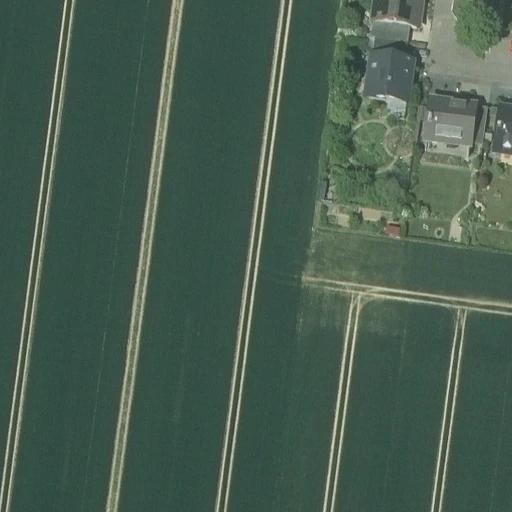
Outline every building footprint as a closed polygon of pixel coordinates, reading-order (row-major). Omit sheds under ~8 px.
[(409,31),(417,32),(421,0),(381,0),(381,4),(377,3),(374,26),(384,27),(409,31)] [(407,47),(409,31),(384,27),(382,43),(407,47)] [(374,60),(404,65),(407,47),(382,43),(376,43),(374,60)] [(387,107),(406,109),(407,107),(406,107),(411,68),(412,68),(412,66),(404,65),(374,60),(372,60),(372,62),(373,62),(368,98),(367,98),(367,100),(387,103),(387,107)] [(427,144),(469,150),(471,141),(474,114),(474,111),(432,106),(427,144)] [(471,141),(483,144),(487,116),(474,114),(471,141)] [(494,155),(511,157),(511,116),(500,114),(494,155)]
